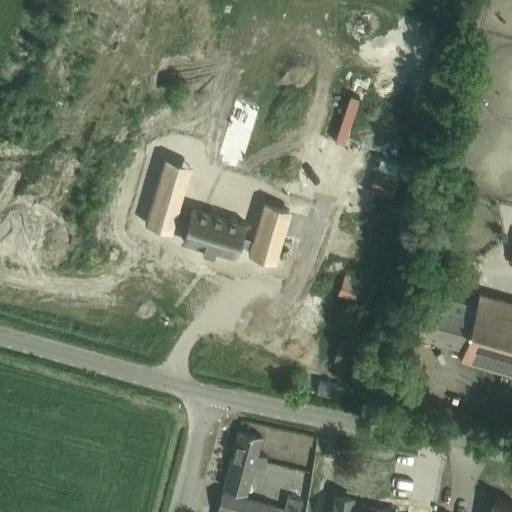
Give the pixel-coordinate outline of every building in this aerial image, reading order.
[(280,152),(261,209),(280,216),(299,159),(280,152)] [(159,171),(145,221),(171,228),(175,215),(186,218),(189,209),(177,206),(185,178),(159,171)] [(191,205),(181,239),(234,254),(244,221),(191,205)] [(275,256),(282,231),(257,224),(253,235),(242,232),(239,240),(251,244),(249,249),(275,256)] [(376,281),(380,259),(354,254),(350,276),(376,281)] [(511,371),(511,301),(478,292),(474,303),(427,289),(415,332),(462,346),(459,356),(511,371)] [(341,384),(318,380),(315,392),(339,396),(341,384)] [(222,486),(247,492),(247,491),(246,491),(253,465),(262,467),(266,455),(256,453),(261,435),(237,429),(222,486)] [(312,495),(316,482),(290,474),(286,487),(312,495)] [(215,510),(221,511),(269,511),(272,504),(221,490),(215,510)] [(335,494),(331,511),(396,511),(397,511),(349,503),(350,497),(335,494)] [(489,511),(511,511),(511,502),(492,499),(489,511)]
